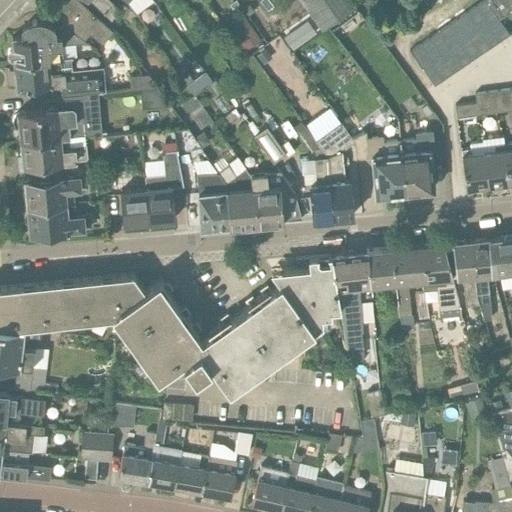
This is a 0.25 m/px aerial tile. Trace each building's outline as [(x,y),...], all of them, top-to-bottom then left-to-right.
[(65,23),(84,39),(89,31),(102,42),(113,30),(79,0),(48,0),(44,5),(65,23)] [(90,0),(111,20),(120,10),(109,0),(90,0)] [(355,6),(350,0),(299,0),(321,31),(355,6)] [(487,24),(488,23),(497,17),(484,0),(482,0),(475,6),(487,24)] [(511,0),(486,0),(500,18),(511,11),(511,0)] [(479,29),(487,24),(475,6),(465,12),(477,30),(479,29)] [(469,35),(477,30),(465,12),(456,18),(468,36),(469,35)] [(488,23),(500,40),(510,34),(497,17),(488,23)] [(59,58),(63,58),(62,45),(87,42),(84,39),(65,23),(57,33),(56,33),(55,25),(50,21),(45,18),(40,18),(34,18),(30,19),(24,22),(21,27),(21,36),(12,37),(14,61),(60,57),(59,58)] [(460,42),(468,36),(456,18),(447,25),(459,43),(460,42)] [(491,47),(500,40),(488,23),(487,24),(479,29),(491,47)] [(451,48),(459,43),(447,25),(437,31),(450,49),(451,48)] [(251,27),(237,36),(246,50),(260,40),(251,27)] [(481,53),(491,47),(479,29),(477,30),(469,35),(481,53)] [(441,55),(450,49),(437,31),(428,37),(440,55),(441,55)] [(472,60),(481,53),(469,35),(468,36),(460,42),(472,60)] [(431,62),(432,61),(440,55),(428,37),(419,44),(431,62)] [(463,66),(472,60),(460,42),(459,43),(451,48),(463,66)] [(422,68),(431,62),(419,44),(409,50),(422,68)] [(268,60),(268,50),(265,46),(252,54),(261,66),(268,60)] [(453,72),(463,66),(451,48),(450,49),(441,55),(453,72)] [(444,79),(453,72),(441,55),(440,55),(432,61),(444,79)] [(65,83),(65,70),(72,69),(72,58),(63,58),(59,58),(60,57),(14,61),(16,87),(65,83)] [(434,85),(444,79),(432,61),(431,62),(422,68),(434,85)] [(206,86),(212,81),(204,70),(186,85),(194,96),(206,86)] [(216,81),(222,90),(226,96),(241,85),(231,71),(216,81)] [(149,73),(129,75),(130,88),(130,90),(158,87),(155,82),(149,73)] [(104,79),(71,82),(72,94),(102,91),(105,91),(104,79)] [(222,90),(216,81),(215,79),(212,81),(206,86),(212,96),(222,90)] [(501,111),(511,109),(511,102),(510,88),(498,90),(501,111)] [(488,113),(501,111),(498,90),(486,91),(488,113)] [(456,117),(488,113),(486,91),(475,93),(476,102),(455,105),(456,117)] [(432,112),(426,104),(421,107),(427,116),(432,112)] [(21,138),(70,134),(70,123),(77,122),(75,110),(72,107),(19,111),(19,113),(17,113),(14,114),(13,116),(12,118),(12,121),(13,123),(14,126),(16,127),(18,128),(20,128),(21,138)] [(259,132),(267,125),(263,120),(255,126),(259,132)] [(310,181),(314,218),(333,216),(328,158),(314,139),(308,131),(309,130),(301,120),(300,121),(293,126),(313,157),(316,180),(310,181)] [(354,142),(339,120),(314,139),(328,158),(333,216),(353,214),(350,177),(345,177),(342,150),(354,142)] [(254,135),(273,162),(285,152),(267,125),(259,132),(254,135)] [(399,138),(405,191),(433,188),(431,168),(431,150),(434,149),(432,129),(416,130),(415,136),(399,138)] [(85,134),(85,132),(70,134),(21,138),(23,153),(20,153),(21,164),(87,158),(85,134)] [(194,138),(201,149),(211,142),(204,132),(194,138)] [(383,133),(367,135),(369,157),(370,156),(374,174),(376,194),(405,191),(399,138),(384,139),(383,133)] [(162,142),(163,151),(177,150),(175,141),(162,142)] [(488,184),(509,182),(504,143),(495,144),(495,149),(483,150),(488,184)] [(466,187),(488,184),(483,150),(471,152),(471,147),(461,149),(466,187)] [(145,187),(148,221),(174,219),(172,186),(183,185),(177,154),(177,150),(163,151),(164,173),(145,175),(145,186),(145,187)] [(229,226),(256,223),(252,187),(251,173),(249,173),(237,155),(217,170),(217,171),(216,171),(226,185),(226,190),(229,226)] [(120,166),(107,167),(108,177),(120,176),(120,166)] [(201,228),(229,226),(226,190),(226,185),(216,171),(197,172),(198,191),(197,191),(201,228)] [(293,190),(280,171),(251,173),(252,187),(256,223),(301,219),(293,190)] [(28,206),(75,201),(74,190),(81,189),(82,189),(88,188),(87,174),(25,180),(28,206)] [(123,223),(148,221),(145,187),(119,189),(123,223)] [(75,201),(28,206),(30,232),(91,226),(89,212),(75,213),(75,201)] [(511,233),(489,237),(492,272),(499,271),(499,272),(511,270),(511,233)] [(493,273),(499,272),(499,271),(492,272),(489,237),(470,239),(473,271),(480,303),(479,303),(483,318),(491,318),(490,303),(488,283),(495,282),(493,273)] [(466,305),(479,303),(480,303),(473,271),(470,239),(438,242),(457,308),(459,307),(460,307),(453,277),(463,276),(466,305)] [(438,310),(457,308),(438,242),(414,244),(418,276),(419,280),(444,278),(444,284),(436,284),(438,310)] [(407,281),(419,280),(418,276),(414,244),(390,247),(393,278),(394,282),(395,282),(397,304),(400,318),(403,329),(414,328),(412,313),(411,313),(407,281)] [(369,285),(394,282),(393,278),(390,247),(366,249),(369,280),(369,285)] [(353,348),(362,346),(361,331),(362,331),(359,286),(369,285),(369,280),(366,249),(355,251),(331,253),(341,308),(339,308),(346,349),(353,348)] [(339,308),(341,308),(331,253),(295,257),(296,267),(283,268),(284,280),(271,289),(266,283),(259,288),(262,292),(254,297),(252,294),(244,299),(249,305),(231,317),(227,312),(220,317),(222,320),(215,325),(207,331),(209,333),(203,338),(201,339),(195,331),(201,327),(196,320),(193,322),(187,314),(190,312),(185,305),(179,309),(167,291),(173,287),(167,280),(164,282),(161,278),(144,289),(133,273),(0,285),(0,324),(23,327),(23,325),(113,316),(157,379),(183,360),(194,377),(210,365),(229,390),(251,375),(322,324),(321,315),(331,314),(330,309),(339,308)] [(429,317),(424,291),(414,292),(416,310),(417,310),(419,319),(429,317)] [(461,319),(459,307),(457,308),(438,310),(439,321),(461,319)] [(0,367),(4,368),(4,364),(16,366),(14,387),(57,392),(57,384),(44,382),(46,367),(32,366),(34,347),(35,347),(38,343),(39,335),(37,331),(38,328),(24,327),(23,327),(0,324),(0,367)] [(444,337),(434,339),(435,348),(445,346),(444,337)] [(356,366),(353,348),(346,349),(349,367),(356,366)] [(452,386),(447,388),(450,396),(479,390),(477,379),(461,384),(460,379),(451,381),(452,386)] [(366,391),(371,416),(384,413),(379,388),(366,391)] [(8,394),(0,393),(0,419),(5,421),(6,410),(43,414),(45,398),(8,393),(8,394)] [(486,412),(481,396),(465,401),(471,417),(486,412)] [(501,398),(488,402),(491,410),(504,407),(501,398)] [(109,423),(134,425),(136,405),(111,402),(109,423)] [(501,454),(501,455),(509,481),(511,478),(511,404),(490,411),(499,447),(501,454)] [(402,410),(400,424),(413,427),(415,413),(402,410)] [(378,448),(373,417),(360,420),(363,436),(355,436),(351,453),(378,448)] [(155,431),(156,431),(147,480),(174,485),(180,449),(182,449),(182,447),(163,443),(167,420),(160,419),(158,418),(155,431)] [(34,424),(5,421),(0,419),(0,447),(2,448),(11,449),(13,437),(33,439),(34,424)] [(82,430),(80,458),(111,461),(113,433),(82,430)] [(124,442),(118,475),(147,480),(156,431),(155,431),(146,430),(143,446),(124,442)] [(234,451),(247,453),(251,432),(238,430),(234,451)] [(348,447),(350,434),(328,430),(326,443),(348,447)] [(437,444),(435,430),(421,432),(422,445),(437,444)] [(262,458),(264,447),(255,445),(252,457),(262,458)] [(0,472),(49,478),(50,465),(1,459),(2,448),(0,447),(0,472)] [(180,449),(174,485),(202,490),(208,454),(182,449),(180,449)] [(208,454),(202,490),(230,495),(236,459),(208,454)] [(511,497),(511,492),(511,490),(509,481),(501,455),(487,460),(495,487),(490,488),(493,502),(497,500),(511,497)] [(289,470),(279,507),(299,511),(306,511),(315,477),(298,473),(301,461),(292,459),(289,470)] [(260,463),(251,500),(279,507),(289,470),(260,463)] [(421,511),(425,492),(428,476),(385,469),(388,485),(382,511),(421,511)] [(315,477),(306,511),(335,511),(343,484),(344,484),(344,482),(316,476),(315,477)] [(365,511),(371,490),(344,484),(343,484),(335,511),(365,511)] [(443,511),(445,495),(425,492),(421,511),(443,511)] [(499,511),(511,508),(511,497),(497,500),(499,511)] [(463,499),(460,511),(473,511),(476,501),(474,501),(463,499)] [(476,501),(473,511),(486,511),(488,500),(475,499),(474,501),(476,501)]
